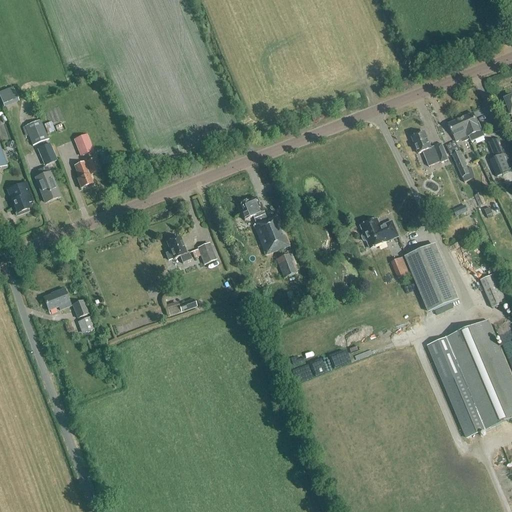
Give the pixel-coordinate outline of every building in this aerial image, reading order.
[(13,88),(9,90),(0,93),(0,98),(4,109),(19,102),(13,88)] [(469,137),(470,140),(471,143),(485,137),(479,124),(477,124),(473,115),(461,120),(468,138),(469,137)] [(468,138),(461,120),(449,125),(456,143),(461,141),(462,144),(470,140),(469,137),(468,138)] [(25,128),(33,147),(48,141),(40,122),(25,128)] [(56,132),(54,126),(52,122),(51,123),(44,126),(48,135),(56,132)] [(56,132),(63,129),(61,123),(54,126),(56,132)] [(448,161),(442,145),(431,149),(425,134),(412,139),(419,155),(423,153),(429,168),(440,163),(441,164),(448,161)] [(81,158),(93,153),(86,136),(75,141),(81,158)] [(495,157),(502,154),(497,141),(489,144),(495,157)] [(457,143),(449,145),(451,154),(459,152),(457,143)] [(50,145),(39,150),(46,166),(57,162),(50,145)] [(462,178),(470,175),(460,153),(453,156),(462,178)] [(510,172),(503,156),(490,161),(497,178),(510,172)] [(89,177),(100,172),(96,160),(84,165),(84,164),(74,168),(79,180),(77,181),(81,190),(93,185),(89,177)] [(59,198),(50,174),(47,168),(39,171),(42,177),(36,180),(45,204),(59,198)] [(24,183),(25,184),(13,189),(17,200),(13,202),(15,209),(14,209),(17,217),(25,214),(25,212),(29,210),(27,205),(32,203),(33,205),(33,204),(25,182),(24,183)] [(486,205),(481,194),(474,197),(479,208),(486,205)] [(258,205),(256,199),(248,202),(246,201),(241,203),(240,205),(243,212),(242,215),(244,222),(253,218),(254,221),(254,220),(256,226),(254,227),(265,257),(289,247),(277,218),(267,222),(265,216),(260,204),(258,205)] [(468,213),(465,206),(453,212),(456,218),(468,213)] [(398,238),(392,223),(380,228),(377,221),(362,227),(365,235),(363,236),(362,238),(363,242),(365,242),(367,242),(371,250),(387,243),(386,243),(398,238)] [(503,240),(509,261),(511,259),(511,228),(500,232),(503,240)] [(186,255),(180,239),(173,242),(173,241),(168,243),(169,243),(167,244),(170,253),(166,255),(168,261),(173,260),(181,257),(184,264),(191,261),(189,254),(186,255)] [(209,245),(198,250),(198,251),(201,257),(204,265),(215,261),(209,245)] [(459,301),(436,245),(405,258),(428,314),(434,311),(444,307),(459,301)] [(201,257),(198,251),(192,253),(195,259),(201,257)] [(297,274),(290,255),(273,262),(276,270),(279,269),(283,280),(297,274)] [(399,280),(411,275),(404,258),(392,263),(399,280)] [(507,304),(495,276),(480,282),(492,310),(507,304)] [(64,291),(53,295),(54,296),(44,300),(48,312),(58,308),(60,312),(71,307),(64,291)] [(194,301),(179,307),(181,314),(197,308),(194,301)] [(89,316),(83,302),(72,307),(77,321),(89,316)] [(444,307),(434,311),(438,321),(448,316),(444,307)] [(90,319),(79,323),(83,334),(94,330),(90,319)] [(511,420),(511,378),(488,322),(442,341),(428,347),(467,440),(481,434),(511,420)]
